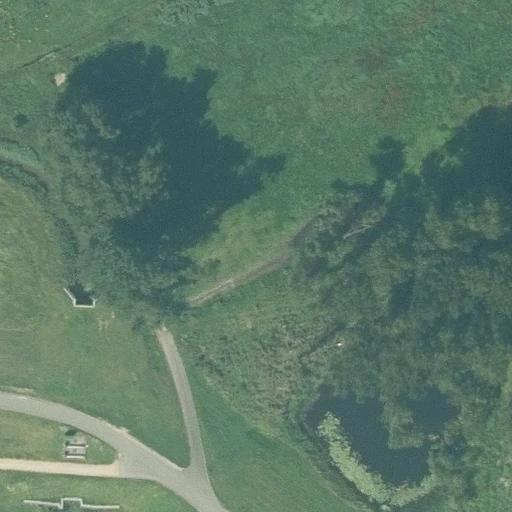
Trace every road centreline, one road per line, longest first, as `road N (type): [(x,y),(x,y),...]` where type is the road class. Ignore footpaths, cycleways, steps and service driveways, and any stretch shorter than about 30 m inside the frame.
road 1 (track): [(184,398),(153,308),(39,57)]
road 2 (unclassified): [(0,401),(38,407),(98,434),(212,511)]
road 3 (track): [(155,0),(39,57)]
